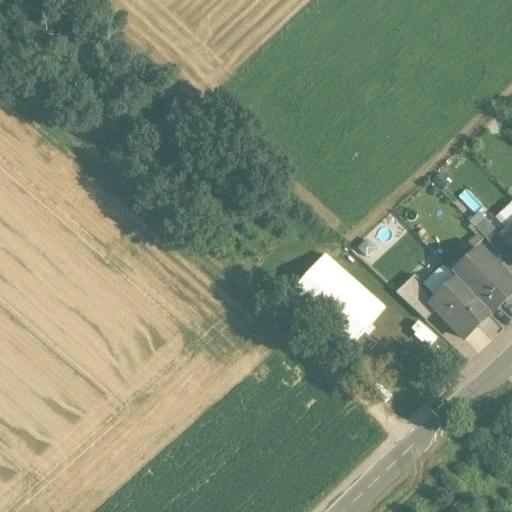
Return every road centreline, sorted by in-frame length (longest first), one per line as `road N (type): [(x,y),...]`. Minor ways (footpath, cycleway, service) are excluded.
road 1 (track): [(409,451),(0,83)]
road 2 (unclassified): [(511,359),(346,511)]
